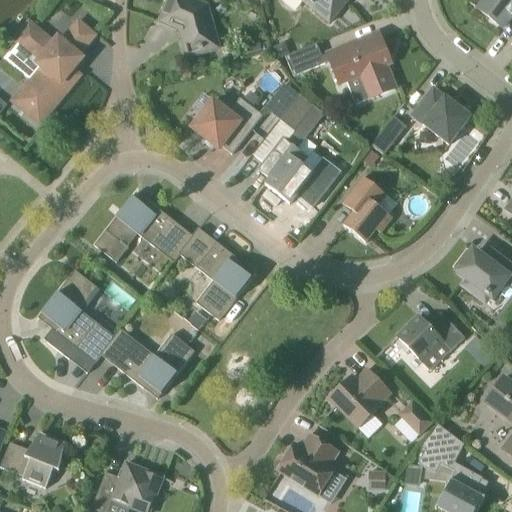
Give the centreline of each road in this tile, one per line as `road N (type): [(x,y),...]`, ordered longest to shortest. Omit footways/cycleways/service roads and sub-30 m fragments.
road 1 (residential): [(217,475),(208,456),(187,442),(55,405),(11,367),(3,345),(14,277),(106,171),(128,164)]
road 2 (residential): [(128,164),(177,174),(297,264),(361,282)]
road 3 (residential): [(217,475),(255,455),(322,363),(351,337),(361,320),(361,282)]
road 4 (residential): [(361,282),(386,277),(437,241),(511,133)]
road 5 (residential): [(128,164),(119,0)]
road 6 (residential): [(418,0),(452,56),(511,102)]
